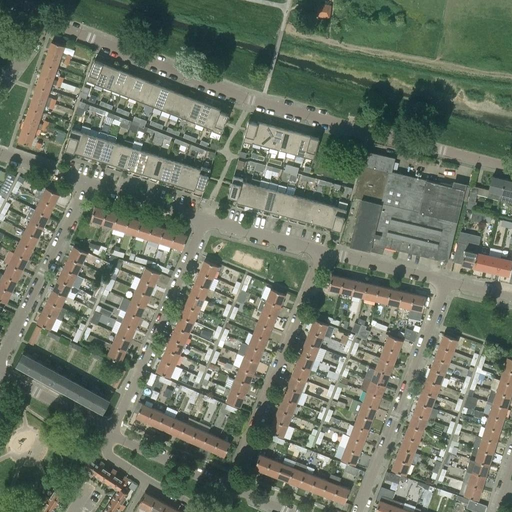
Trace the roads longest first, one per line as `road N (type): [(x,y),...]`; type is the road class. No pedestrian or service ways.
road 1 (residential): [(511,165),(249,100),(49,18)]
road 2 (residential): [(227,488),(320,250)]
road 3 (residential): [(448,282),(358,511)]
road 4 (residential): [(205,222),(109,432)]
road 5 (residential): [(0,368),(86,183)]
road 6 (residential): [(109,432),(114,461),(205,511)]
road 7 (residential): [(448,282),(320,250)]
road 8 (residential): [(227,488),(109,432)]
road 9 (residential): [(205,222),(86,183)]
road 10 (residential): [(109,432),(0,371)]
